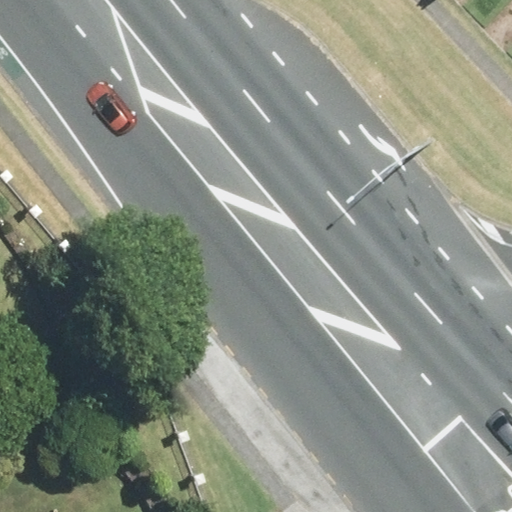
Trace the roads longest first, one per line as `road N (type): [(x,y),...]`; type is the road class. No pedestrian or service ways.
road 1 (primary): [(96,0),(389,346)]
road 2 (primary): [(472,511),(389,346)]
road 3 (primary): [(389,346),(511,444)]
